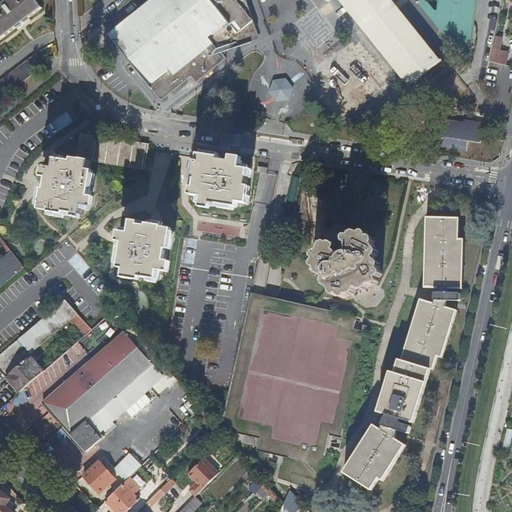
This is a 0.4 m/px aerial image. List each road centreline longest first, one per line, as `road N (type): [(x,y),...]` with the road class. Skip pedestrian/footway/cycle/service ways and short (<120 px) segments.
road 1 (residential): [(511,183),(113,113),(73,68),(63,0)]
road 2 (tertiary): [(442,511),(511,189)]
